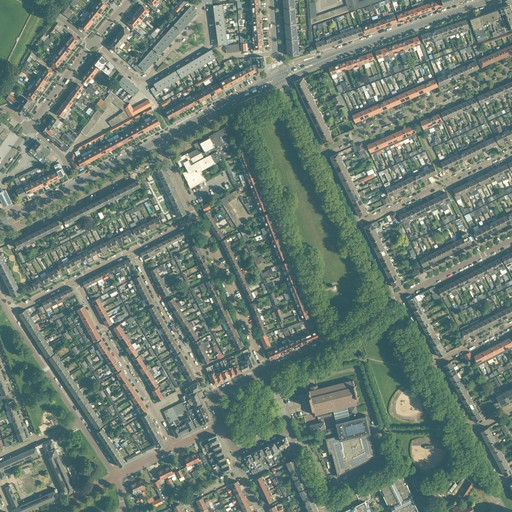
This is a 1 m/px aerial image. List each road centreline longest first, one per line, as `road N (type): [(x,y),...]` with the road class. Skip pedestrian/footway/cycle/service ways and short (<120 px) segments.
road 1 (tertiary): [(281,76),(489,0)]
road 2 (residential): [(315,154),(511,67)]
road 3 (residential): [(328,343),(252,148)]
road 4 (residential): [(174,447),(74,279)]
road 5 (residential): [(511,150),(350,227)]
road 6 (residential): [(165,157),(20,229),(13,216)]
road 7 (tertiary): [(13,216),(157,141)]
road 8 (residential): [(236,449),(287,428),(326,511)]
road 9 (tertiary): [(157,141),(281,76)]
road 10 (residential): [(254,343),(195,218)]
road 11 (residential): [(133,249),(197,370)]
road 12 (residential): [(80,421),(9,312)]
road 13 (residential): [(402,295),(511,240)]
